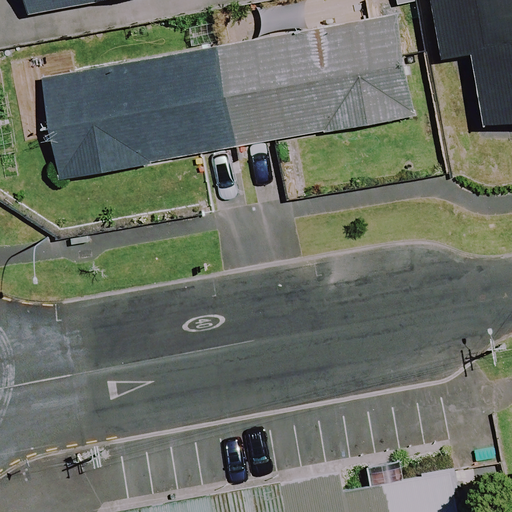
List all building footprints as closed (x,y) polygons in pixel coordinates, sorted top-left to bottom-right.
[(27,0),(30,13),(111,0),(27,0)] [(511,0),(436,0),(449,59),(475,54),(490,128),(511,123),(511,0)] [(222,41),(243,148),(416,117),(397,10),(222,41)] [(243,148),(222,41),(45,72),(64,179),(243,148)] [(179,511),(461,511),(453,464),(179,511)]
